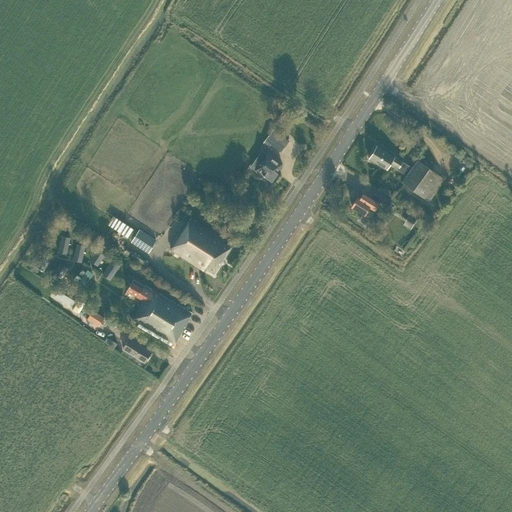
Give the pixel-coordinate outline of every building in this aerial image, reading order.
[(280,152),(288,141),(273,130),(265,141),(280,152)] [(373,152),(368,159),(386,169),(390,163),(398,168),(401,162),(393,157),(394,155),(388,152),(387,153),(377,147),(373,152)] [(266,155),(262,152),(251,167),(272,182),(278,174),(275,172),(281,164),(267,154),(266,155)] [(402,182),(428,202),(444,180),(417,160),(402,182)] [(371,197),(385,206),(390,198),(377,189),(371,197)] [(363,194),(360,199),(357,198),(351,207),(363,214),(359,221),(365,225),(372,213),(367,210),(369,207),(374,210),(378,204),(363,194)] [(209,208),(206,214),(216,220),(219,214),(209,208)] [(406,222),(413,225),(416,218),(409,215),(406,222)] [(214,274),(230,248),(222,243),(224,241),(190,219),(170,250),(205,271),(206,269),(214,274)] [(131,242),(148,253),(156,241),(139,230),(131,242)] [(67,251),(70,238),(61,236),(59,249),(67,251)] [(76,244),(73,257),(82,259),(85,246),(76,244)] [(104,256),(97,251),(90,261),(97,266),(104,256)] [(35,267),(43,272),(52,257),(44,252),(35,267)] [(102,275),(110,281),(119,266),(112,261),(102,275)] [(60,264),(51,279),(58,283),(68,268),(60,264)] [(87,271),(81,279),(77,275),(73,280),(78,283),(80,281),(84,284),(92,275),(87,271)] [(138,323),(137,326),(172,347),(192,313),(144,285),(144,286),(133,280),(126,291),(144,301),(141,305),(140,305),(132,319),(138,323)] [(98,327),(104,318),(92,311),(87,320),(98,327)] [(150,353),(128,340),(123,349),(145,362),(150,353)]
